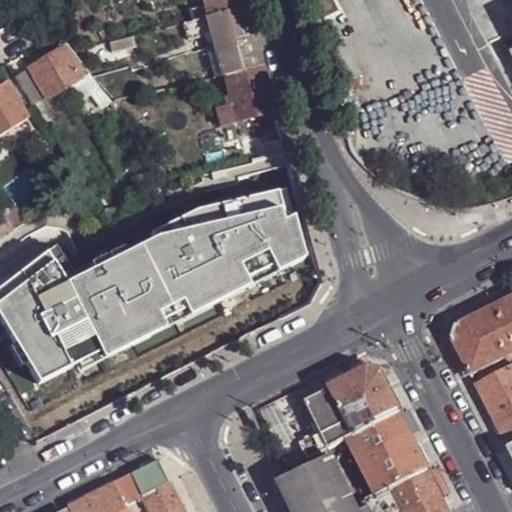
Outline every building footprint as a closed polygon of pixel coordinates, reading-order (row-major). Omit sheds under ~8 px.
[(244,0),(203,0),(205,8),(208,19),(247,9),(244,0)] [(307,0),(315,25),(326,20),(339,13),(332,0),(307,0)] [(208,19),(205,8),(190,12),(194,22),(205,20),(208,19)] [(247,9),(208,19),(205,20),(210,34),(222,77),(224,77),(263,67),(255,37),(247,9)] [(194,22),(184,25),(189,40),(210,34),(205,20),(194,22)] [(124,41),(115,43),(146,96),(154,94),(124,41)] [(37,86),(46,101),(68,88),(80,81),(81,80),(76,72),(61,48),(26,70),(37,86)] [(263,67),(224,77),(232,105),(236,123),(275,112),(263,67)] [(26,70),(12,77),(14,79),(19,88),(24,95),(37,86),(26,70)] [(81,70),(76,72),(81,80),(85,78),(81,70)] [(93,77),(117,104),(125,102),(122,93),(115,96),(107,74),(93,77)] [(97,100),(103,94),(87,77),(85,78),(81,80),(80,81),(91,94),(97,100)] [(15,89),(19,88),(14,79),(10,81),(15,89)] [(80,81),(68,88),(78,102),(91,94),(80,81)] [(0,87),(0,137),(26,122),(4,85),(2,86),(0,87)] [(215,110),(220,127),(236,123),(232,105),(215,110)] [(141,175),(143,174),(140,167),(126,174),(129,180),(133,189),(144,182),(145,182),(141,175)] [(70,189),(78,183),(73,175),(64,182),(70,189)] [(283,224),(291,221),(283,192),(276,194),(283,224)] [(35,263),(0,290),(0,311),(5,321),(0,324),(15,349),(15,350),(21,347),(31,363),(26,367),(38,387),(74,368),(80,365),(77,359),(93,351),(98,362),(113,354),(108,343),(139,328),(144,338),(160,330),(158,326),(180,315),(182,319),(197,311),(192,301),(222,285),(228,296),(243,288),(241,284),(292,258),(290,251),(297,247),(291,221),(283,224),(276,194),(185,214),(190,224),(145,247),(143,243),(142,244),(114,258),(113,258),(115,262),(84,278),(82,274),(81,274),(64,283),(54,288),(42,264),(35,263)] [(5,218),(14,233),(24,225),(15,210),(5,218)] [(142,244),(143,243),(145,247),(190,224),(185,214),(138,237),(142,244)] [(0,218),(0,243),(12,235),(2,217),(0,218)] [(292,258),(241,284),(243,288),(300,259),(297,247),(290,251),(292,258)] [(81,274),(82,274),(84,278),(115,262),(113,258),(114,258),(111,251),(78,267),(81,274)] [(49,253),(35,263),(42,264),(54,288),(64,283),(49,253)] [(228,296),(222,285),(192,301),(197,311),(228,296)] [(511,299),(485,312),(456,327),(451,341),(471,376),(507,358),(508,360),(511,358),(511,299)] [(182,319),(180,315),(158,326),(160,330),(182,319)] [(108,343),(113,354),(144,338),(139,328),(108,343)] [(31,363),(21,347),(15,350),(15,349),(9,353),(20,371),(26,367),(31,363)] [(77,359),(80,365),(74,368),(76,373),(98,362),(93,351),(77,359)] [(506,447),(511,444),(511,366),(475,386),(476,389),(491,418),(506,447)] [(399,417),(380,377),(366,373),(300,404),(326,452),(336,447),(345,443),(399,417)] [(476,389),(468,393),(483,422),(491,418),(476,389)] [(400,418),(345,443),(372,497),(388,488),(427,469),(400,418)] [(141,495),(168,481),(157,460),(130,473),(141,495)] [(279,487),(291,511),(367,511),(362,501),(352,506),(330,462),(279,487)] [(449,511),(427,469),(388,489),(399,509),(400,511),(449,511)] [(112,482),(124,504),(141,495),(130,473),(112,482)] [(149,511),(183,511),(168,481),(141,495),(149,511)] [(112,482),(66,505),(70,511),(127,511),(124,504),(112,482)]
